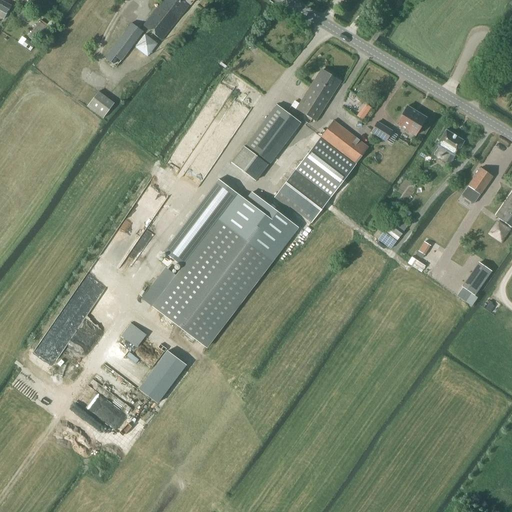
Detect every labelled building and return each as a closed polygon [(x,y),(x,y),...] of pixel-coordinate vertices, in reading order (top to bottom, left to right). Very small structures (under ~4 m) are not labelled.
[(0,0),(0,16),(4,19),(12,6),(0,0)] [(163,0),(143,26),(162,40),(193,0),(163,0)] [(387,2),(387,3),(386,4),(397,11),(404,0),(384,0),(385,0),(387,2)] [(134,1),(127,9),(132,19),(143,21),(150,12),(146,1),(134,1)] [(199,17),(194,12),(189,19),(194,23),(199,17)] [(36,43),(48,27),(39,22),(28,38),(36,43)] [(106,58),(117,67),(143,32),(132,23),(106,58)] [(149,57),(158,44),(146,35),(136,47),(149,57)] [(34,45),(22,36),(18,42),(30,51),(34,45)] [(315,121),(340,82),(321,70),(297,109),(315,121)] [(224,77),(208,100),(223,110),(239,88),(224,77)] [(114,103),(99,91),(87,107),(103,119),(114,103)] [(270,163),(301,123),(277,104),(246,145),(270,163)] [(408,106),(396,124),(415,136),(426,118),(408,106)] [(361,111),(357,115),(363,119),(366,115),(361,111)] [(334,121),(297,171),(276,199),(311,226),(370,148),(334,121)] [(392,131),(377,122),(371,132),(386,141),(392,131)] [(438,144),(441,146),(436,153),(449,162),(454,154),(455,155),(464,142),(446,131),(438,144)] [(243,146),(219,178),(244,197),(268,165),(243,146)] [(481,168),(462,195),(474,204),(493,177),(481,168)] [(219,178),(163,252),(183,266),(238,194),(219,178)] [(152,307),(207,349),(299,228),(251,192),(245,200),(238,194),(183,266),(152,307)] [(511,193),(496,216),(511,227),(511,193)] [(379,229),(378,228),(373,236),(391,249),(408,225),(401,219),(400,221),(394,217),(386,229),(382,226),(379,229)] [(425,242),(417,254),(423,258),(430,246),(425,242)] [(469,280),(475,285),(486,269),(480,265),(469,280)] [(138,389),(158,403),(187,364),(168,349),(138,389)]
